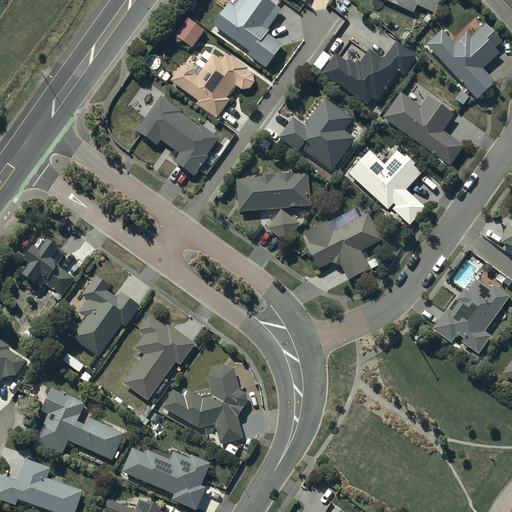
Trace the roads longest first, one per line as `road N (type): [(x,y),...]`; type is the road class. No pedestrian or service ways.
road 1 (residential): [(28,142),(257,307),(289,347)]
road 2 (residential): [(289,347),(381,315),(408,291),(511,144)]
road 3 (residential): [(289,347),(302,377),(299,406),(289,444),(251,511)]
road 4 (trunk): [(28,142),(131,0)]
